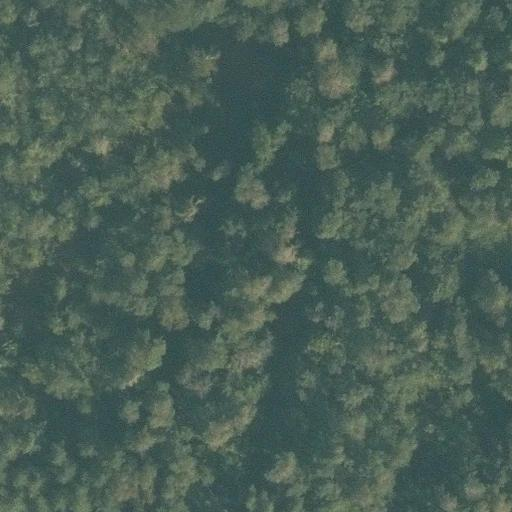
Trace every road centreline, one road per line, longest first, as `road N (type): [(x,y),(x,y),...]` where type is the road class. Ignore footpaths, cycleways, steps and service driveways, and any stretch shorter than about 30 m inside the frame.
road 1 (track): [(511,130),(235,0)]
road 2 (track): [(449,100),(463,229),(452,275)]
